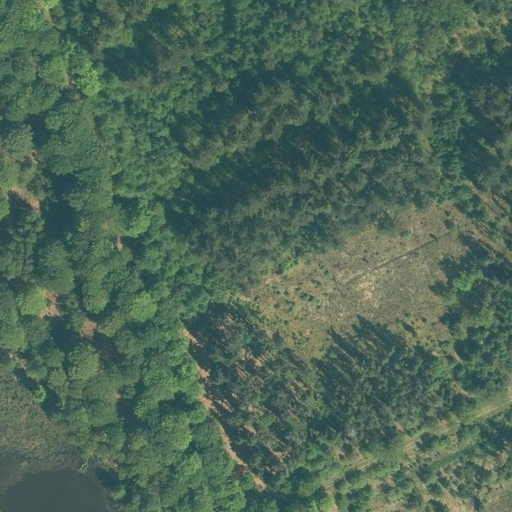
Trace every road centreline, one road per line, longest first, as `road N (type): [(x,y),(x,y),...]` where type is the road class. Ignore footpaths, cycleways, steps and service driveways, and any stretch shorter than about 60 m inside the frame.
road 1 (track): [(218,511),(43,0)]
road 2 (track): [(273,511),(511,397)]
